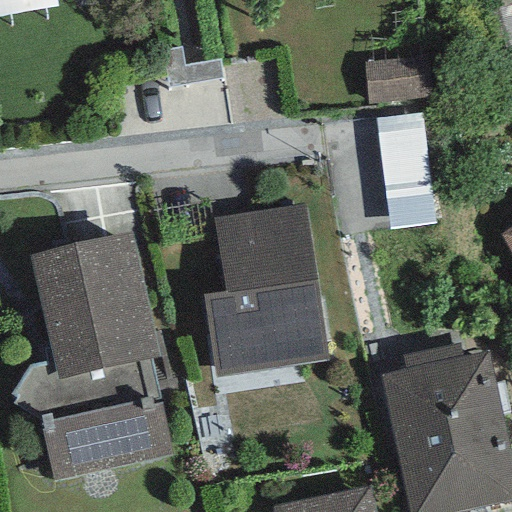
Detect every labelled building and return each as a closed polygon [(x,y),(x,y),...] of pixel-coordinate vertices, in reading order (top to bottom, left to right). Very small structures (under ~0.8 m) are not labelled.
[(0,0),(0,16),(57,6),(56,0),(0,0)] [(427,63),(367,67),(370,109),(430,105),(427,63)] [(420,202),(414,127),(375,130),(381,205),(420,202)] [(303,204),(215,217),(226,292),(205,295),(217,377),(327,360),(303,204)] [(511,227),(500,234),(511,254),(511,227)] [(133,235),(30,257),(57,379),(160,357),(133,235)] [(459,344),(402,355),(405,370),(380,375),(408,511),(459,511),(511,501),(511,466),(488,350),(462,356),(459,344)] [(151,399),(39,421),(51,481),(173,457),(162,405),(152,407),(151,399)] [(375,511),(370,486),(272,506),(273,511),(375,511)]
